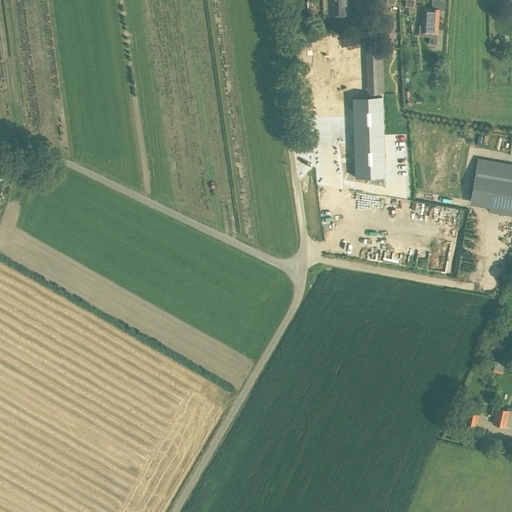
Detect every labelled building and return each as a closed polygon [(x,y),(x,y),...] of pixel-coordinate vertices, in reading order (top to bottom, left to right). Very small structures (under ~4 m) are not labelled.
[(327,0),(328,16),(347,15),(346,0),(327,0)] [(399,0),(399,6),(414,9),(415,0),(399,0)] [(437,34),(438,34),(439,9),(422,8),(421,33),(430,34),(437,34)] [(382,43),(391,43),(391,25),(381,25),(382,43)] [(507,46),(508,38),(500,37),(499,45),(507,46)] [(353,98),(356,178),(386,177),(383,97),(353,98)] [(511,215),(511,164),(478,158),(471,198),(490,202),(489,211),(511,215)] [(511,352),(506,352),(508,344),(491,341),(490,347),(484,346),(483,355),(511,360),(511,352)] [(504,372),(506,363),(495,361),(493,369),(504,372)] [(506,427),(509,410),(495,408),(492,425),(506,427)] [(476,426),(479,415),(461,411),(458,422),(476,426)]
